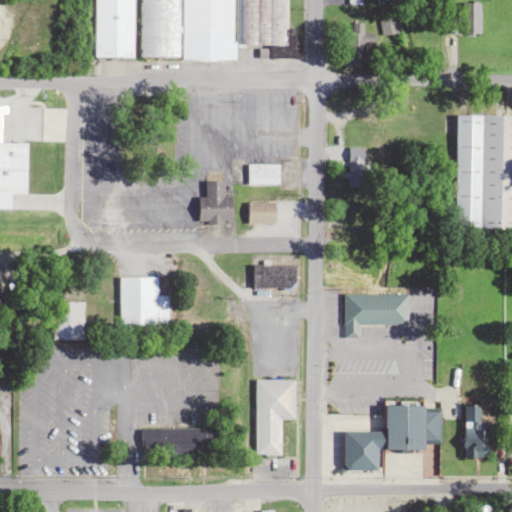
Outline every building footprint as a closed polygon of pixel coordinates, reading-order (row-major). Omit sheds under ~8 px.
[(138,0),(138,59),(234,59),(234,47),(275,47),(275,57),(296,57),(296,28),(285,28),(285,0),(94,0),(94,57),(132,57),(132,0),(138,0)] [(479,1),(461,1),(461,32),(479,32),(479,1)] [(378,18),(380,37),(396,35),(394,17),(378,18)] [(342,66),(362,66),(362,44),(373,44),(373,32),(361,32),(361,23),(342,23),(342,66)] [(452,227),(511,227),(511,113),(453,113),(452,227)] [(346,185),(362,185),(362,146),(346,146),(346,185)] [(246,163),(246,183),(277,183),(277,163),(246,163)] [(222,195),(222,180),(204,180),(204,197),(196,197),(196,221),(230,221),(230,195),(222,195)] [(273,200),(246,200),(246,222),(273,222),(273,200)] [(251,263),(251,287),(293,287),(293,263),(251,263)] [(117,324),(168,324),(168,294),(156,294),(156,275),(117,275),(117,324)] [(82,339),(82,300),(51,300),(51,339),(82,339)] [(375,357),(342,357),(342,389),(375,389),(375,357)] [(293,379),(253,379),(253,454),(279,454),(279,418),(293,418),(293,379)] [(422,447),(422,404),(383,404),(383,447),(422,447)] [(140,427),(140,452),(208,452),(208,427),(140,427)] [(463,457),(485,457),(485,428),(463,428),(463,457)] [(375,431),(342,431),(342,468),(375,468),(375,431)]
